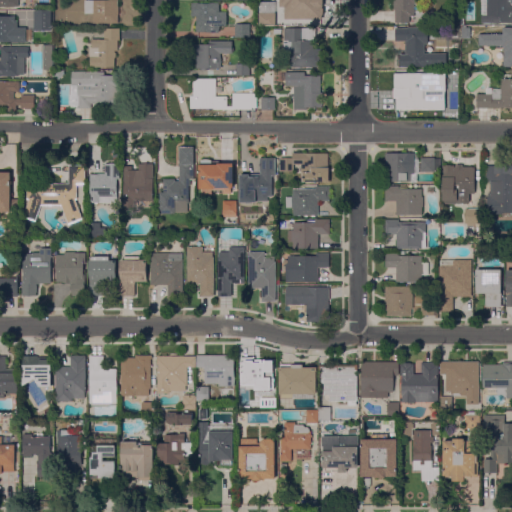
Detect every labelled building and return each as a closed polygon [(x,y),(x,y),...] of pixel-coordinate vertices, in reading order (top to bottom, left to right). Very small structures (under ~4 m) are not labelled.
[(118,0),(118,6),(119,6),(119,15),(118,15),(118,24),(93,24),(93,14),(84,14),(84,0),(118,0)] [(310,2),(309,18),(301,17),(301,19),(289,18),(290,12),(287,12),(287,0),(322,0),(322,2),(310,2)] [(414,16),(409,16),(409,22),(395,22),(395,11),(394,11),(394,0),(420,0),(420,3),(414,3),(414,13),(414,16)] [(482,15),(489,15),(489,0),(511,0),(511,8),(510,8),(510,14),(511,14),(511,23),(482,23),(482,15)] [(219,3),(219,12),(227,12),(227,26),(219,25),(219,33),(206,33),(206,32),(196,32),(196,16),(191,16),(191,3),(219,3)] [(34,10),(51,10),(51,30),(34,30),(34,10)] [(0,15),(15,15),(15,23),(14,23),(14,28),(26,27),(26,43),(11,43),(11,42),(0,42),(0,15)] [(250,37),(235,37),(235,24),(250,24),(250,37)] [(470,39),(462,39),(463,27),(471,28),(470,39)] [(90,57),(89,57),(89,47),(92,47),(92,39),(104,39),(104,29),(120,28),(120,41),(118,41),(118,51),(115,51),(115,52),(116,53),(116,57),(115,58),(115,67),(90,67),(90,57)] [(315,28),(315,41),(313,41),(313,49),(317,49),(317,67),(290,67),(290,60),(291,60),(291,53),(284,53),(284,28),(315,28)] [(396,41),(396,28),(418,28),(418,30),(428,30),(428,44),(424,44),(425,44),(425,46),(424,46),(424,50),(425,50),(425,53),(424,53),(424,54),(446,54),(446,67),(400,66),(401,54),(405,54),(405,41),(396,41)] [(503,58),(504,58),(504,46),(478,45),(478,34),(503,34),(503,28),(511,28),(511,67),(503,67),(503,58)] [(196,44),(209,44),(209,41),(233,41),(232,47),(233,47),(233,52),(233,54),(221,54),(221,58),(222,58),(222,68),(215,68),(215,69),(212,69),(212,68),(207,68),(207,70),(201,70),(201,68),(196,68),(196,44)] [(0,77),(0,62),(1,62),(1,46),(29,47),(29,58),(25,58),(25,74),(18,74),(18,76),(15,76),(15,77),(7,77),(7,76),(1,76),(1,77),(0,77)] [(53,70),(44,70),(44,69),(42,69),(42,46),(44,46),(52,46),(53,70)] [(250,64),(250,75),(236,76),(236,64),(250,64)] [(56,80),(54,78),(55,73),(57,71),(64,71),(64,74),(59,80),(56,80)] [(78,108),(77,104),(79,104),(79,95),(78,95),(77,85),(72,85),(72,72),(104,72),(104,76),(114,76),(114,75),(119,75),(119,107),(108,107),(108,103),(91,103),(91,108),(78,108)] [(321,92),(322,93),(322,108),(307,108),(307,110),(293,110),(294,86),(286,86),(286,72),(305,72),(305,76),(321,76),(321,92)] [(396,98),(395,98),(395,91),(394,91),(394,84),(397,84),(397,72),(414,73),(414,104),(409,104),(409,110),(396,110),(396,98)] [(190,96),(193,96),(193,79),(216,79),(216,96),(227,96),(227,106),(233,106),(233,93),(257,93),(257,108),(252,108),(252,110),(213,110),(213,109),(190,109),(190,96)] [(477,94),(492,94),(492,89),(501,89),(501,79),(511,79),(511,107),(503,107),(503,108),(477,108),(477,94)] [(0,81),(20,81),(20,91),(15,91),(15,98),(22,98),(22,95),(34,95),(35,109),(22,109),(21,105),(16,105),(16,111),(5,111),(5,108),(0,108),(0,81)] [(275,110),(261,110),(261,98),(275,97),(275,110)] [(328,153),(328,167),(330,167),(329,182),(303,182),(303,174),(301,174),(301,165),(294,165),(294,172),(279,172),(279,158),(292,158),(293,153),(328,153)] [(385,153),(418,153),(418,159),(419,159),(420,174),(417,174),(417,182),(386,182),(385,153)] [(260,158),(275,158),(275,176),(272,176),(272,197),(268,197),(268,202),(256,202),(256,203),(250,203),(250,204),(246,204),(246,203),(240,203),(240,174),(260,174),(260,158)] [(437,159),(440,159),(440,172),(437,172),(421,172),(421,158),(435,158),(435,159),(437,159)] [(211,161),(220,161),(220,163),(234,163),(234,188),(231,188),(231,194),(224,194),(224,190),(212,190),(212,195),(202,195),(202,189),(199,189),(199,164),(200,164),(200,160),(204,159),(206,159),(209,159),(211,160),(211,161)] [(188,203),(188,212),(175,212),(175,213),(158,213),(158,199),(159,199),(159,192),(163,192),(163,179),(175,179),(175,181),(179,181),(179,163),(194,163),(194,165),(193,165),(193,179),(190,179),(190,186),(189,186),(189,203),(188,203)] [(119,164),(119,179),(117,179),(117,203),(100,203),(89,203),(89,196),(90,196),(90,174),(97,174),(105,174),(105,164),(119,164)] [(138,178),(138,164),(154,164),(153,183),(150,183),(150,188),(151,188),(151,193),(150,193),(150,202),(134,201),(134,205),(123,205),(124,177),(138,178)] [(475,194),(469,194),(469,204),(442,204),(442,166),(454,165),(454,167),(456,167),(456,164),(463,164),(463,167),(473,166),(473,167),(475,167),(475,194)] [(511,213),(502,213),(502,215),(490,215),(490,214),(488,214),(488,193),(491,193),(491,182),(483,182),(481,182),(481,166),(503,166),(503,164),(511,164),(511,213)] [(27,183),(69,184),(69,165),(85,165),(85,184),(77,184),(77,199),(75,200),(83,219),(68,225),(61,206),(41,206),(36,222),(23,217),(29,200),(27,199),(27,183)] [(0,212),(0,172),(11,172),(11,212),(0,212)] [(315,189),(315,186),(329,186),(329,190),(330,190),(330,197),(330,201),(318,201),(318,215),(315,215),(315,217),(311,217),(311,215),(307,216),(307,217),(305,217),(305,216),(293,216),(293,209),(292,209),(292,208),(286,208),(286,197),(291,197),(291,196),(293,196),(293,189),(315,189)] [(396,201),(385,201),(385,186),(399,186),(399,189),(422,189),(422,197),(423,197),(423,207),(422,207),(422,215),(396,215),(396,201)] [(237,201),(237,222),(224,222),(224,215),(223,215),(223,201),(237,201)] [(480,209),(480,225),(475,225),(475,224),(465,224),(465,209),(480,209)] [(293,242),(288,242),(288,231),(293,231),(293,222),(307,222),(307,221),(315,221),(315,219),(330,219),(330,234),(318,234),(318,249),(293,249),(293,242)] [(426,222),(426,248),(422,248),(422,249),(396,249),(397,234),(385,234),(385,220),(399,220),(399,222),(426,222)] [(100,223),(100,228),(107,228),(106,237),(88,237),(88,223),(100,223)] [(203,247),(203,252),(213,252),(213,257),(214,257),(214,297),(200,297),(200,284),(187,284),(187,247),(203,247)] [(232,283),(232,297),(218,297),(218,257),(219,257),(219,252),(229,252),(229,247),(245,247),(245,283),(232,283)] [(51,284),(37,283),(37,296),(21,296),(22,281),(22,275),(24,275),(24,253),(32,254),(32,252),(40,253),(40,248),(51,248),(51,284)] [(56,255),(64,255),(64,252),(75,252),(75,253),(86,253),(86,263),(85,263),(85,296),(71,296),(71,284),(65,284),(65,282),(56,282),(56,255)] [(249,252),(264,252),(264,257),(275,257),(275,262),(276,262),(276,301),(262,301),(262,288),(249,288),(249,252)] [(151,285),(151,253),(183,253),(183,296),(168,296),(168,285),(151,285)] [(316,256),(316,253),(329,253),(329,268),(318,268),(319,282),(293,282),(293,275),(286,275),(286,264),(293,264),(293,256),(316,256)] [(422,256),(422,262),(428,262),(428,275),(422,275),(422,283),(396,282),(396,268),(385,268),(386,253),(398,253),(398,256),(422,256)] [(92,261),(92,257),(109,256),(109,260),(116,260),(116,280),(105,280),(105,296),(90,296),(89,261),(92,261)] [(120,295),(121,260),(123,260),(123,257),(140,257),(140,260),(147,261),(147,282),(135,282),(135,296),(120,295)] [(453,311),(439,311),(439,266),(440,266),(440,260),(472,260),(471,297),(453,297),(453,311)] [(502,270),(502,307),(485,307),(485,294),(476,294),(476,270),(502,270)] [(0,274),(18,274),(18,297),(0,296),(0,274)] [(286,286),(307,286),(307,287),(329,287),(329,302),(330,302),(330,313),(329,313),(329,320),(321,320),(321,322),(306,322),(306,305),(286,305),(286,286)] [(386,301),(385,301),(385,286),(412,286),(412,294),(413,294),(413,309),(412,309),(412,316),(386,316),(386,301)] [(435,302),(435,316),(421,315),(421,302),(435,302)] [(121,358),(135,358),(135,355),(152,355),(152,359),(151,359),(151,389),(149,389),(149,396),(121,396),(121,358)] [(235,386),(219,387),(219,384),(205,384),(205,368),(197,368),(197,355),(234,355),(235,386)] [(4,394),(4,398),(0,398),(0,356),(6,356),(6,369),(18,369),(18,394),(4,394)] [(35,379),(23,386),(23,356),(37,356),(37,357),(51,357),(51,387),(39,387),(35,379)] [(85,398),(72,398),(72,401),(56,401),(56,367),(70,367),(70,356),(86,356),(85,398)] [(90,356),(104,356),(104,369),(117,369),(117,403),(90,403),(90,356)] [(157,356),(196,356),(196,367),(187,367),(187,386),(186,386),(186,391),(169,391),(169,393),(157,393),(157,356)] [(240,385),(254,385),(254,390),(271,390),(272,359),(241,359),(240,385)] [(398,375),(393,375),(393,392),(388,392),(388,398),(361,398),(361,389),(362,389),(362,362),(398,362),(398,375)] [(402,376),(400,376),(400,363),(410,363),(410,364),(414,364),(414,374),(421,374),(421,362),(438,362),(438,402),(415,402),(415,403),(402,402),(402,376)] [(479,362),(479,405),(467,404),(467,396),(454,396),(454,397),(452,397),(446,397),(446,391),(446,374),(441,374),(441,362),(479,362)] [(503,362),(511,362),(511,398),(507,398),(503,395),(497,395),(497,388),(484,388),(484,365),(503,365),(503,362)] [(280,371),(279,371),(279,367),(281,367),(281,365),(303,364),(303,367),(317,367),(317,371),(316,371),(317,394),(314,394),(314,399),(293,399),(293,398),(281,398),(281,394),(280,394),(280,371)] [(324,390),(323,390),(323,380),(320,380),(320,365),(357,365),(357,405),(348,405),(348,401),(326,401),(324,395),(324,390)] [(209,401),(196,401),(196,387),(209,387),(209,401)] [(196,395),(196,409),(183,409),(183,395),(196,395)] [(452,411),(441,411),(441,397),(446,397),(452,397),(452,411)] [(155,416),(142,416),(142,402),(155,402),(155,416)] [(399,417),(388,417),(388,403),(399,403),(399,417)] [(330,421),(319,421),(319,407),(330,407),(330,421)] [(318,411),(318,423),(307,423),(307,411),(307,409),(318,409),(318,411)] [(193,412),(193,424),(182,424),(182,425),(175,425),(175,422),(173,422),(173,424),(169,424),(169,423),(166,423),(166,412),(193,412)] [(465,429),(465,412),(480,412),(480,429),(465,429)] [(511,463),(505,463),(505,464),(497,464),(497,473),(484,473),(484,459),(491,459),(491,445),(484,445),(484,415),(505,415),(505,424),(511,424),(511,463)] [(200,464),(200,440),(199,440),(199,422),(208,422),(208,426),(233,426),(234,460),(232,460),(232,466),(221,466),(220,461),(214,461),(214,462),(210,462),(210,464),(208,464),(207,466),(203,466),(203,464),(200,464)] [(310,431),(311,431),(311,454),(291,454),(291,461),(280,461),(280,453),(281,453),(281,436),(284,436),(284,422),(296,422),(296,425),(303,425),(305,427),(308,427),(309,429),(310,431)] [(400,423),(412,423),(414,423),(414,429),(412,429),(412,436),(400,436),(400,423)] [(440,435),(432,435),(432,429),(431,429),(431,424),(432,424),(432,423),(440,423),(440,435)] [(82,466),(77,466),(77,471),(58,471),(57,430),(77,430),(77,436),(82,436),(82,466)] [(414,430),(431,430),(431,437),(433,437),(433,443),(431,443),(431,446),(432,446),(432,468),(440,468),(440,480),(439,480),(439,482),(423,482),(423,481),(422,481),(422,470),(414,470),(414,430)] [(443,476),(444,441),(454,441),(454,439),(457,439),(458,438),(459,438),(460,438),(461,438),(462,439),(464,439),(465,439),(465,441),(468,441),(468,430),(478,430),(478,477),(471,477),(470,478),(469,478),(467,478),(466,476),(465,476),(465,481),(453,481),(453,476),(452,476),(451,478),(449,478),(448,478),(447,476),(443,476)] [(195,443),(195,456),(188,456),(188,462),(179,462),(179,466),(173,466),(173,464),(165,464),(165,461),(159,461),(159,435),(178,435),(178,433),(185,433),(185,443),(195,443)] [(50,477),(38,477),(38,454),(32,454),(32,457),(22,457),(23,434),(32,434),(32,437),(50,437),(50,477)] [(397,477),(386,477),(386,478),(375,478),(375,477),(362,477),(362,440),(371,440),(371,434),(388,434),(388,439),(397,439),(397,477)] [(0,436),(12,436),(12,445),(15,445),(16,465),(14,465),(14,472),(3,472),(3,474),(0,474),(0,436)] [(358,436),(358,468),(347,468),(347,473),(339,473),(339,471),(325,471),(325,468),(323,468),(323,456),(319,456),(319,446),(322,446),(322,436),(358,436)] [(275,479),(262,479),(262,481),(253,481),(253,479),(240,479),(240,446),(241,446),(241,439),(258,439),(258,443),(261,443),(264,439),(272,439),(275,442),(275,479)] [(154,481),(139,481),(139,476),(132,476),(130,479),(126,478),(125,476),(124,476),(124,471),(122,471),(122,441),(124,440),(130,440),(132,442),(134,442),(134,441),(138,441),(138,443),(152,443),(152,445),(154,445),(154,481)] [(115,457),(103,457),(103,461),(115,461),(115,478),(99,478),(100,474),(91,474),(91,456),(93,456),(93,444),(115,445),(115,457)] [(307,459),(307,451),(291,450),(291,458),(307,459)]
